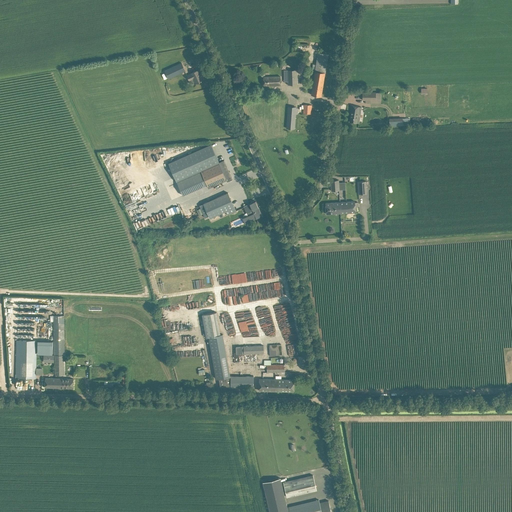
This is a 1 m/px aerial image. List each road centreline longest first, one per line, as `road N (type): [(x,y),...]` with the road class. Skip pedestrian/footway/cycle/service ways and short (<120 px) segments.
road 1 (unclassified): [(324,400),(0,394)]
road 2 (unclassified): [(282,217),(309,203),(321,185),(349,0)]
road 3 (tertiary): [(282,217),(186,0)]
road 4 (tertiary): [(324,400),(282,217)]
road 5 (track): [(324,400),(511,398)]
road 6 (unknown): [(269,186),(173,198),(147,183)]
